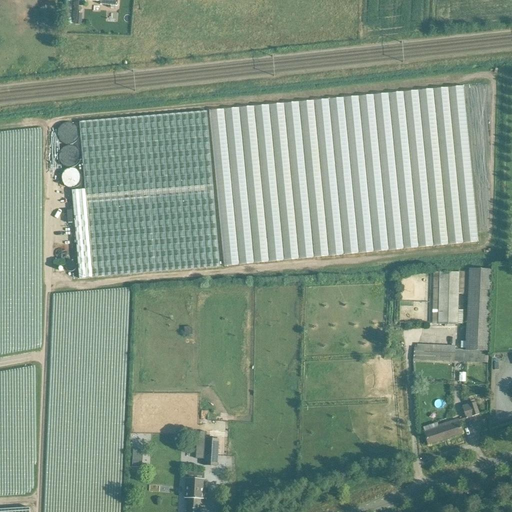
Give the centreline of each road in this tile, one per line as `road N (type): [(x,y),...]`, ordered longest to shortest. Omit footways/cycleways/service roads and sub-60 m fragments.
road 1 (unknown): [(48,359),(55,121)]
road 2 (unknown): [(422,492),(407,348),(412,337),(440,332)]
road 3 (tertiary): [(511,460),(366,511)]
road 4 (unknown): [(40,511),(48,359)]
